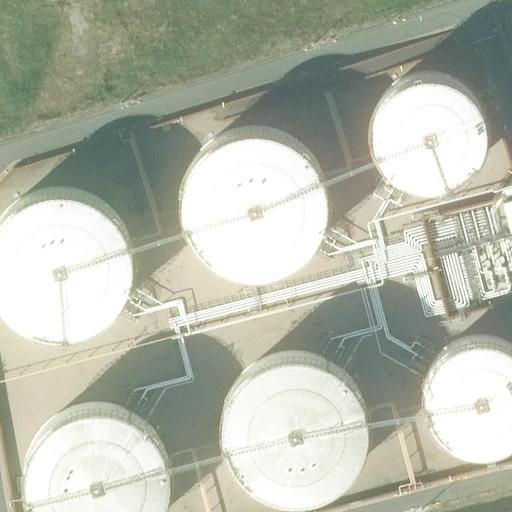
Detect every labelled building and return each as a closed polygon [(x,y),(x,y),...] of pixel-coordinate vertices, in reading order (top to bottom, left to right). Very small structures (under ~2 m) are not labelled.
[(384,93),(378,102),(374,114),(372,127),(373,137),(377,150),(383,161),(391,170),(402,177),(414,182),(426,184),(439,183),(451,179),(462,173),(471,164),(478,153),(482,142),(484,129),(483,118),(481,110),(478,102),(472,94),(465,86),(459,81),(451,77),(441,73),(431,72),(422,72),(414,74),(404,77),(396,82),(390,87),(384,93)] [(324,184),(320,170),(314,160),(307,150),(298,142),(288,135),(277,131),(263,127),(251,127),(239,128),(228,131),(215,138),(205,145),(197,154),(191,164),(186,175),(183,186),(182,198),(183,212),(185,222),(188,228),(192,237),(197,243),(201,248),(208,255),(216,260),(222,264),(229,266),(238,269),(252,271),(262,270),(269,269),(283,265),(291,260),(297,256),(303,251),(309,244),(313,239),(318,230),(322,222),(324,215),(326,200),(325,191),(324,184)] [(16,201),(7,209),(1,217),(0,218),(0,300),(4,305),(10,312),(18,318),(24,322),(33,326),(40,329),(49,331),(58,331),(68,331),(77,329),(84,327),(93,323),(99,319),(107,313),(112,308),(116,303),(122,295),(126,286),(128,279),(130,270),(131,261),(131,251),(128,239),(125,230),(119,220),(114,212),(105,204),(97,198),(87,193),(77,190),(66,188),(56,187),(44,189),(33,192),(24,196),(16,201)] [(511,230),(511,199),(502,202),(510,231),(511,230)] [(511,247),(510,240),(436,259),(451,317),(511,301),(511,247)] [(476,335),(463,338),(455,341),(450,344),(445,347),(438,353),(433,360),(430,365),(426,373),(424,381),(423,390),(423,396),(424,402),(427,410),(430,418),(435,425),(439,430),(445,436),(450,439),(458,443),(466,446),(472,447),(480,447),(487,447),(495,445),(503,442),(510,438),(511,436),(511,345),(502,340),(489,336),(476,335)] [(307,353),(293,351),(281,353),(272,355),(261,359),(252,364),(243,372),(237,379),(232,387),(226,398),(224,407),(222,419),(222,428),(224,440),(227,449),(232,460),(237,468),(244,475),(251,481),(259,486),(268,490),(279,494),(291,495),(301,495),(310,493),(322,490),(330,485),(340,478),(347,472),(355,462),(359,453),(363,442),(365,433),(366,423),(364,409),(360,395),(353,382),(343,371),(332,362),(321,357),(307,353)] [(131,412),(122,408),(113,405),(106,404),(96,403),(89,403),(82,404),(73,407),(64,411),(56,415),(48,421),(43,426),(37,434),(32,442),(29,449),(26,458),(25,465),(24,474),(25,484),(27,493),(30,502),(34,511),(157,511),(162,504),(165,495),(167,486),(168,476),(168,466),(166,457),(163,447),(158,439),(153,431),(146,423),(139,417),(131,412)]
